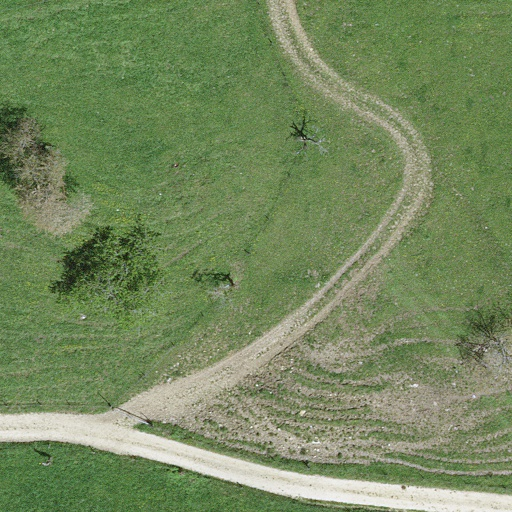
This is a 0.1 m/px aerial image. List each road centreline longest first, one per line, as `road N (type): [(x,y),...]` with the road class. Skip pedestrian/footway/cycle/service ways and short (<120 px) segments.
road 1 (track): [(0,439),(67,437),(313,495),(511,508)]
road 2 (track): [(428,162),(391,234),(291,331),(67,437)]
road 3 (track): [(286,0),(287,27),(333,84),(428,162)]
